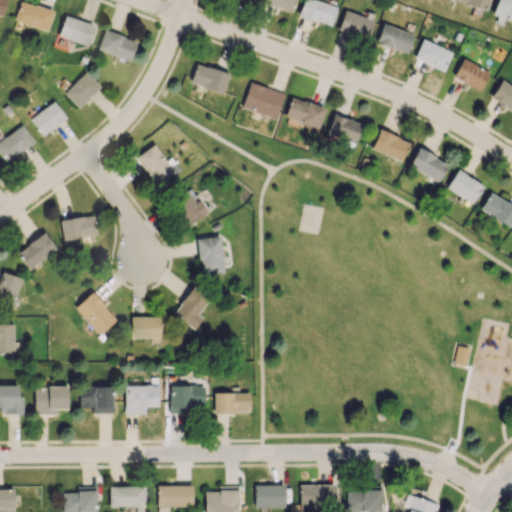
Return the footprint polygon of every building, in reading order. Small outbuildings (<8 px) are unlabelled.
[(257,0),(290,12),(293,0),(257,0)] [(329,26),(335,6),(315,0),(301,0),(296,15),(329,26)] [(449,0),(485,10),(488,0),(449,0)] [(511,0),(494,0),(490,15),(511,21),(511,0)] [(13,20),(46,30),(52,11),(19,1),(13,20)] [(336,29),(365,40),(373,20),(343,9),(336,29)] [(92,25),(63,15),(56,35),(85,45),(92,25)] [(412,33),(381,23),(374,43),(405,53),(412,33)] [(95,49),(128,60),(135,41),(102,29),(95,49)] [(450,51),(421,39),(413,58),(442,71),(450,51)] [(452,76),(478,90),(488,71),(461,58),(452,76)] [(221,93),(227,73),(195,63),(188,82),(221,93)] [(62,93),(77,108),(98,85),(83,71),(62,93)] [(489,98),(511,111),(511,87),(499,79),(489,98)] [(282,93),(248,82),(240,107),(274,118),(282,93)] [(317,127),(323,107),(289,97),(283,117),(317,127)] [(28,117),(38,135),(64,120),(54,102),(28,117)] [(324,134),(352,145),(360,124),(332,113),(324,134)] [(0,133),(0,154),(5,161),(33,142),(21,125),(3,137),(0,133)] [(369,148),(399,161),(408,142),(377,129),(369,148)] [(135,155),(152,186),(172,175),(154,144),(135,155)] [(446,163),(417,147),(407,166),(436,181),(446,163)] [(481,185),(455,169),(444,187),(470,203),(481,185)] [(206,214),(199,199),(192,203),(185,190),(168,198),(182,226),(206,214)] [(507,227),(511,218),(511,205),(488,191),(477,209),(507,227)] [(62,241),(80,237),(81,243),(96,240),(91,214),(58,221),(62,241)] [(27,269),(55,249),(43,232),(15,252),(27,269)] [(198,275),(221,274),(219,236),(196,237),(198,275)] [(0,302),(13,306),(21,278),(0,271),(0,302)] [(208,298),(191,286),(171,313),(192,329),(201,318),(196,314),(208,298)] [(73,307),(98,334),(115,318),(90,292),(73,307)] [(159,317),(129,317),(129,337),(149,338),(149,342),(159,342),(159,317)] [(0,353),(17,354),(17,342),(12,342),(12,324),(0,323),(0,353)] [(457,346),(453,364),(465,367),(469,348),(457,346)] [(0,413),(21,413),(21,396),(16,396),(16,385),(0,385),(0,413)] [(122,385),(122,414),(143,414),(143,406),(157,406),(156,385),(122,385)] [(167,386),(168,413),(186,412),(186,407),(202,407),(202,385),(167,386)] [(65,386),(32,386),(32,414),(55,414),(55,408),(65,408),(65,386)] [(91,412),(110,413),(111,386),(77,386),(77,407),(91,407),(91,412)] [(247,392),(211,393),(212,413),(248,412),(247,392)] [(252,485),(253,507),(283,506),(282,484),(252,485)] [(297,485),(297,506),(338,506),(337,484),(297,485)] [(107,506),(143,506),(143,485),(107,486),(107,506)] [(190,485),(155,485),(155,506),(191,506),(190,485)] [(0,511),(11,511),(11,488),(0,488),(0,511)] [(345,489),(345,511),(357,511),(378,511),(379,490),(345,489)] [(203,490),(202,511),(235,511),(236,490),(203,490)] [(94,511),(94,491),(60,492),(60,511),(94,511)] [(408,508),(407,511),(432,511),(435,503),(405,493),(401,506),(408,508)]
